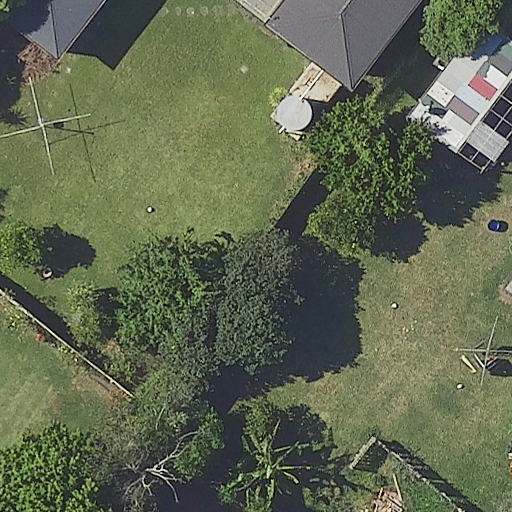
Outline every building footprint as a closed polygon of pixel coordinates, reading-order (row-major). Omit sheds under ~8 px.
[(0,0),(0,22),(40,53),(81,0),(0,0)] [(258,0),(248,14),(329,77),(389,0),(258,0)] [(511,53),(511,39),(461,1),(382,103),(439,147),(511,53)] [(511,265),(490,295),(511,310),(511,265)] [(511,411),(499,426),(511,437),(511,411)]
